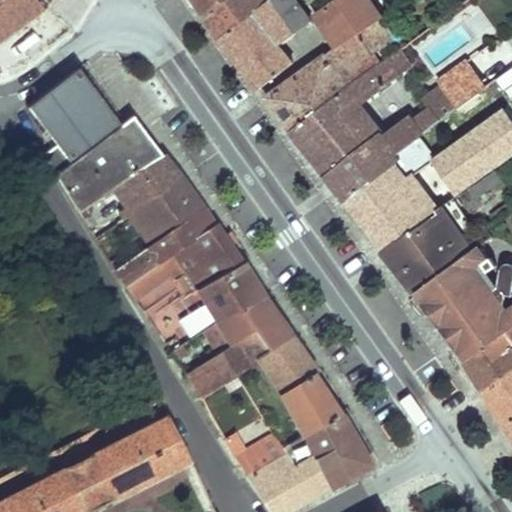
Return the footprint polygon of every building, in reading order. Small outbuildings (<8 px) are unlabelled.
[(6,0),(11,8),(16,5),(45,47),(67,30),(44,0),(6,0)] [(196,0),(206,15),(224,0),(196,0)] [(224,0),(206,15),(221,36),(267,0),(224,0)] [(295,32),(273,0),(267,0),(221,36),(260,87),(292,63),(282,50),(287,47),(283,41),(295,32)] [(311,19),(297,0),(273,0),(295,32),(311,19)] [(315,13),(336,44),(378,15),(367,0),(332,0),(330,2),(328,0),(323,0),(319,4),(323,8),(315,13)] [(0,41),(15,67),(45,47),(16,5),(11,8),(0,15),(0,41)] [(336,44),(267,97),(292,131),(379,64),(375,57),(383,50),(379,44),(391,34),(378,15),(336,44)] [(0,41),(0,73),(12,68),(15,67),(0,41)] [(467,59),(439,80),(433,84),(437,90),(423,101),(426,106),(386,137),(360,102),(394,78),(411,63),(400,48),(379,64),(292,131),(312,156),(332,183),(347,201),(401,157),(397,151),(421,133),(457,106),(479,89),(483,86),(486,84),(467,59)] [(156,160),(129,115),(119,122),(79,64),(25,100),(66,157),(51,168),(78,211),(113,186),(132,174),(133,176),(156,160)] [(479,89),(496,114),(505,108),(488,83),(486,84),(483,86),(479,89)] [(401,157),(347,201),(384,250),(439,212),(437,208),(451,198),(445,189),(431,200),(413,174),(432,161),(454,192),(511,149),(511,116),(505,108),(496,114),(479,89),(457,106),(474,131),(438,156),(421,133),(397,151),(401,157)] [(462,129),(456,121),(448,127),(454,135),(462,129)] [(127,215),(177,176),(162,156),(156,160),(133,176),(132,174),(113,186),(127,207),(121,211),(124,216),(124,217),(127,215)] [(439,212),(384,250),(416,293),(474,248),(462,232),(473,224),(461,206),(510,172),(503,162),(478,179),(468,186),(461,191),(451,198),(437,208),(439,212)] [(202,209),(177,176),(127,215),(137,231),(149,222),(160,238),(202,209)] [(511,210),(507,204),(490,216),(494,221),(501,217),(511,210)] [(511,208),(511,210),(501,217),(510,230),(511,229),(511,208)] [(121,266),(116,269),(127,286),(161,262),(215,225),(202,209),(160,238),(147,247),(121,266)] [(474,248),(416,293),(464,361),(511,327),(511,307),(510,309),(505,302),(507,294),(511,293),(511,262),(510,262),(509,262),(508,262),(507,262),(507,263),(506,263),(505,263),(504,264),(504,265),(503,266),(502,267),(502,269),(500,285),(496,287),(481,267),(490,261),(488,258),(501,249),(495,241),(510,230),(501,217),(494,221),(486,227),(491,235),(474,248)] [(160,238),(149,222),(137,231),(147,247),(160,238)] [(239,262),(215,225),(161,262),(170,275),(175,283),(187,275),(197,290),(239,262)] [(135,298),(170,275),(161,262),(127,286),(135,298)] [(221,325),(262,299),(239,262),(197,290),(207,305),(180,323),(192,341),(202,335),(220,323),(221,325)] [(197,290),(187,275),(175,283),(185,298),(197,290)] [(262,299),(221,325),(233,344),(253,331),(268,353),(288,338),(262,299)] [(221,325),(220,323),(202,335),(219,358),(235,348),(233,344),(221,325)] [(511,327),(464,361),(484,393),(511,372),(511,327)] [(194,386),(205,402),(264,364),(261,359),(268,353),(253,331),(233,344),(235,348),(219,358),(189,378),(194,386)] [(279,390),(313,373),(288,338),(268,353),(261,359),(264,364),(279,390)] [(182,348),(173,354),(177,361),(187,355),(182,348)] [(511,372),(484,393),(511,438),(511,372)] [(340,413),(313,373),(279,390),(305,434),(307,438),(319,430),(340,413)] [(0,511),(85,511),(191,459),(169,413),(0,500),(0,511)] [(319,430),(344,478),(372,463),(340,413),(319,430)] [(305,434),(283,449),(312,496),(344,478),(319,430),(307,438),(305,434)] [(242,445),(233,433),(225,438),(225,439),(233,451),(242,445)] [(242,445),(233,451),(272,511),(289,511),(312,496),(283,449),(275,435),(255,447),(252,440),(242,445)]
